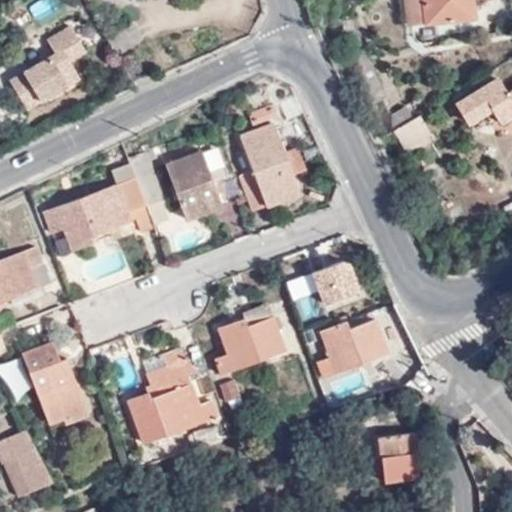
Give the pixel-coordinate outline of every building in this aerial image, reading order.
[(426,22),(423,0),(406,0),(410,24),(426,22)] [(471,0),(423,0),(426,22),(474,16),(471,0)] [(347,50),(362,44),(349,16),(340,19),(339,31),(347,50)] [(107,34),(119,54),(145,38),(133,18),(107,34)] [(54,54),(9,80),(27,113),(80,83),(71,66),(89,56),(72,25),(46,40),(54,54)] [(386,96),(363,48),(352,53),(375,102),(386,96)] [(121,58),(135,82),(148,73),(134,50),(121,58)] [(511,89),(508,92),(498,77),(456,101),(467,121),(490,107),(500,120),(511,113),(511,89)] [(306,115),(298,98),(284,103),(291,121),(306,115)] [(279,114),(275,103),(250,113),(254,123),(279,114)] [(419,114),(394,129),(404,145),(413,140),(418,148),(431,140),(423,127),(426,125),(419,114)] [(300,191),(293,171),(284,150),(274,122),(239,133),(253,166),(268,204),(300,191)] [(284,150),(293,171),(306,167),(297,145),(284,150)] [(221,201),(201,149),(165,161),(186,215),(221,201)] [(143,152),(130,158),(139,184),(154,178),(143,152)] [(130,158),(128,153),(92,167),(96,178),(118,170),(122,179),(45,211),(62,253),(98,238),(96,234),(129,219),(138,216),(141,227),(153,222),(149,208),(148,206),(139,184),(130,158)] [(253,209),(268,204),(253,166),(238,173),(253,209)] [(154,178),(139,184),(148,206),(166,199),(157,176),(154,178)] [(153,222),(159,237),(172,231),(161,202),(149,208),(153,222)] [(96,234),(98,238),(102,246),(134,232),(129,219),(96,234)] [(146,244),(160,238),(159,237),(153,222),(141,227),(146,244)] [(0,298),(48,279),(35,245),(0,259),(0,298)] [(347,255),(310,267),(320,299),(357,287),(347,255)] [(377,320),(390,353),(408,346),(392,296),(373,301),(373,303),(345,312),(350,323),(351,327),(377,320)] [(246,327),(273,317),(266,305),(242,313),(244,320),(246,327)] [(284,353),(273,317),(246,327),(244,320),(219,329),(226,354),(214,358),(220,375),(284,353)] [(325,377),(390,353),(377,320),(351,327),(350,323),(318,335),(325,354),(318,357),(325,377)] [(53,340),(8,357),(15,380),(31,374),(49,420),(64,414),(68,421),(90,413),(69,358),(63,362),(53,340)] [(153,400),(193,384),(190,374),(196,372),(192,360),(187,361),(182,348),(167,355),(173,366),(150,375),(153,386),(147,388),(149,392),(153,400)] [(201,404),(193,384),(153,400),(149,392),(128,399),(142,442),(217,416),(211,400),(201,404)] [(413,432),(415,452),(426,450),(423,431),(413,432)] [(379,436),(381,456),(383,480),(418,476),(415,452),(413,432),(379,436)] [(374,456),(381,456),(379,436),(372,436),(374,456)] [(5,460),(20,494),(33,489),(18,455),(5,460)]
